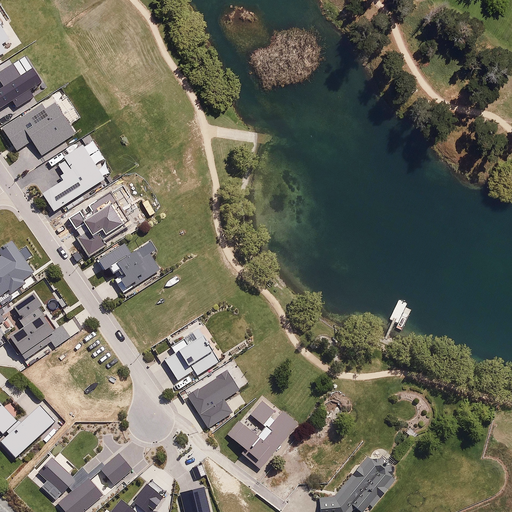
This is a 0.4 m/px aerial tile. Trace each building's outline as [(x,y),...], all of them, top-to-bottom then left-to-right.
[(0,17),(0,58),(9,53),(5,46),(15,40),(0,17)] [(40,103),(2,129),(15,148),(28,139),(39,156),(76,131),(56,101),(44,109),(40,103)] [(60,181),(40,194),(51,211),(102,179),(81,147),(61,159),(68,169),(57,176),(60,181)] [(32,273),(10,241),(0,247),(0,293),(6,289),(8,292),(22,282),(21,280),(32,273)] [(107,272),(120,293),(158,269),(149,255),(136,264),(124,244),(95,263),(102,275),(107,272)] [(42,313),(6,338),(21,360),(49,340),(46,335),(53,329),(42,313)] [(201,334),(163,359),(176,380),(192,370),(196,376),(218,361),(201,334)] [(252,347),(245,353),(258,367),(265,361),(252,347)] [(227,370),(187,394),(206,427),(232,411),(225,399),(239,390),(227,370)] [(332,417),(339,401),(326,396),(319,412),(332,417)] [(296,425),(262,398),(250,414),(264,425),(256,435),(238,421),(227,435),(243,448),(239,452),(261,469),(296,425)] [(0,402),(0,432),(3,436),(0,438),(0,441),(15,457),(54,421),(38,404),(18,423),(0,402)] [(52,459),(38,472),(63,496),(56,503),(64,511),(80,511),(102,494),(90,479),(100,471),(112,486),(133,470),(114,449),(86,473),(80,466),(70,476),(52,459)] [(334,495),(318,497),(319,511),(349,511),(354,506),(362,511),(364,511),(392,476),(392,464),(381,456),(367,458),(334,495)] [(209,511),(203,488),(180,494),(184,511),(209,511)]
